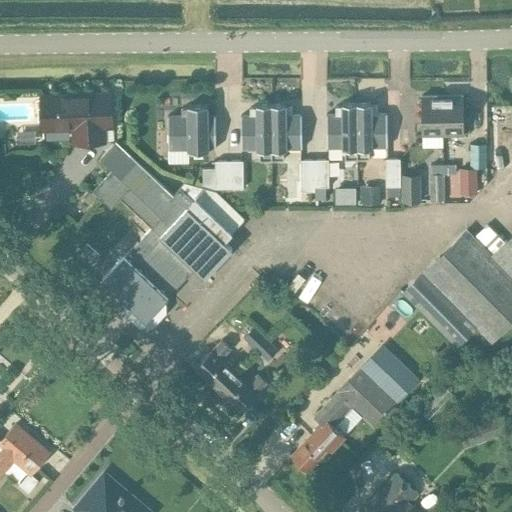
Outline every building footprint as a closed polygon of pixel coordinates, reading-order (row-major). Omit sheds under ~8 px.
[(327,52),(303,53),(303,74),(328,73),(327,52)] [(333,78),(332,101),(355,102),(356,79),(333,78)] [(88,132),(88,140),(104,140),(103,125),(112,125),(110,92),(42,96),(43,128),(72,127),(73,133),(88,132)] [(422,135),(443,135),(443,96),(421,96),(422,135)] [(464,96),(443,96),(443,135),(464,135),(464,96)] [(260,148),(260,158),(272,158),(272,102),(257,102),(257,103),(258,103),(258,106),(250,106),(251,113),(243,113),(241,113),(242,146),(257,146),(257,148),(260,148)] [(272,102),(272,158),(284,158),(284,148),(286,148),(286,146),(302,146),(302,113),(301,113),(293,113),(293,106),(286,105),(286,103),(286,102),(272,102)] [(345,148),(345,157),(358,157),(357,102),(343,102),(343,103),(343,105),(336,105),(336,113),(328,113),(327,113),(327,146),(343,146),(343,148),(345,148)] [(357,102),(358,157),(370,157),(369,148),(372,148),(372,146),(388,146),(388,112),(386,112),(386,113),(379,113),(379,105),(371,105),(371,103),(372,103),(372,102),(357,102)] [(215,149),(214,114),(209,114),(209,106),(187,106),(187,108),(181,108),(181,114),(167,114),(168,150),(215,149)] [(474,159),(493,158),(490,113),(471,114),(474,159)] [(400,196),(400,185),(400,157),(385,157),(385,185),(387,185),(387,197),(400,196)] [(314,160),(315,187),(329,187),(328,159),(314,160)] [(315,191),(315,187),(314,160),(301,160),(301,192),(315,191)] [(203,185),(215,189),(229,189),(229,161),(215,161),(215,168),(203,168),(203,185)] [(229,161),(229,189),(243,189),(243,161),(229,161)] [(429,174),(429,200),(444,200),(443,173),(443,164),(431,165),(432,174),(429,174)] [(456,164),(443,164),(443,173),(457,173),(456,164)] [(147,169),(121,197),(153,227),(125,256),(124,255),(102,278),(104,279),(147,320),(195,268),(205,277),(233,248),(225,240),(243,219),(234,210),(232,207),(217,192),(185,182),(181,186),(174,194),(147,169)] [(414,199),(413,173),(406,173),(406,199),(414,199)] [(402,292),(456,347),(477,327),(491,342),(511,321),(511,232),(504,241),(487,224),(474,236),(466,228),(422,272),(402,292)] [(92,263),(100,254),(87,242),(79,252),(92,263)] [(255,349),(266,338),(253,326),(243,337),(255,349)] [(278,350),(266,338),(255,349),(267,361),(278,350)] [(195,365),(219,387),(234,371),(220,358),(231,347),(223,339),(212,350),(210,349),(195,365)] [(292,455),(307,469),(328,447),(332,450),(346,436),(345,435),(363,414),(375,425),(418,379),(382,345),(315,417),(322,423),(292,455)] [(219,387),(243,409),(258,393),(257,392),(267,381),(258,373),(248,384),(234,371),(219,387)] [(499,409),(455,425),(464,447),(507,432),(499,409)] [(0,476),(14,460),(31,474),(49,452),(16,424),(1,441),(0,439),(0,476)] [(151,511),(104,472),(74,508),(78,511),(151,511)] [(420,511),(410,502),(418,493),(396,472),(358,511),(420,511)]
